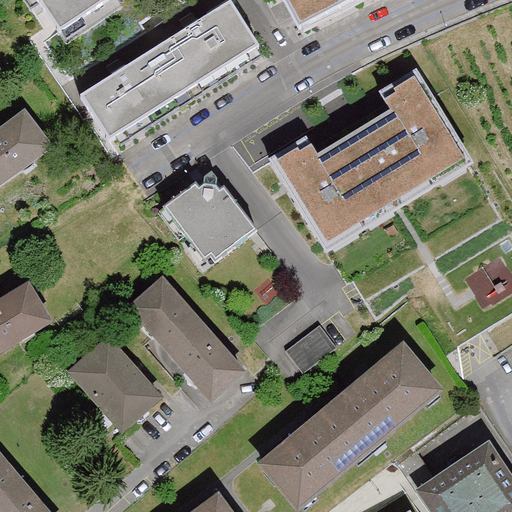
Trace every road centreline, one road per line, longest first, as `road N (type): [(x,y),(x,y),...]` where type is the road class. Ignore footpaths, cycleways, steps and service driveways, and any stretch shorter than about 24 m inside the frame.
road 1 (residential): [(459,0),(306,71),(150,167)]
road 2 (residential): [(100,511),(243,388)]
